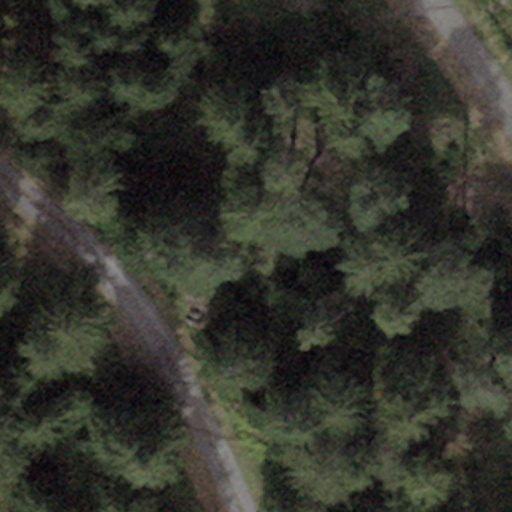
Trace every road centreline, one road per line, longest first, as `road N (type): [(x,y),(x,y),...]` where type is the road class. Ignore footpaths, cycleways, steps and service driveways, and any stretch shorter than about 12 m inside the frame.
road 1 (track): [(239,511),(171,362),(53,218),(0,180)]
road 2 (track): [(511,128),(424,0)]
